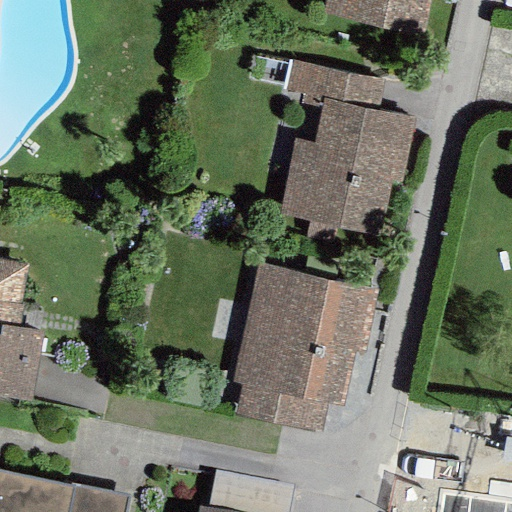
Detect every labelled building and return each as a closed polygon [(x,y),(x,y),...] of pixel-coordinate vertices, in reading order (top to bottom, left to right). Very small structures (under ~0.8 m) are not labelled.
[(325,0),(322,14),(420,36),(428,0),(325,0)] [(376,110),(383,80),(288,61),(282,92),(301,96),(299,104),(319,108),(321,98),(376,110)] [(293,139),(278,216),(380,235),(390,182),(400,184),(414,116),(376,110),(321,98),(319,108),(312,143),(293,139)] [(0,397),(30,402),(41,330),(15,327),(26,265),(0,259),(0,397)] [(365,356),(379,288),(256,263),(231,385),(239,387),(233,416),(319,434),(325,404),(344,408),(355,354),(365,356)] [(0,511),(125,511),(129,495),(69,483),(69,485),(0,471),(0,511)] [(511,511),(511,502),(441,493),(438,511),(511,511)]
